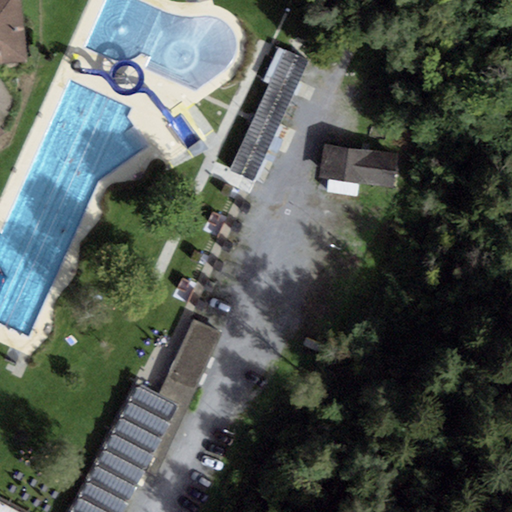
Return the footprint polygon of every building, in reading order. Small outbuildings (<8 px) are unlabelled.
[(308,61),(278,47),(262,81),(270,83),(230,167),(254,181),(308,61)] [(329,151),(322,196),(361,201),(362,191),(397,196),(402,161),(329,151)] [(211,330),(193,323),(170,379),(189,386),(211,330)] [(121,511),(175,404),(134,384),(70,511),(121,511)] [(20,511),(0,502),(0,511),(20,511)]
